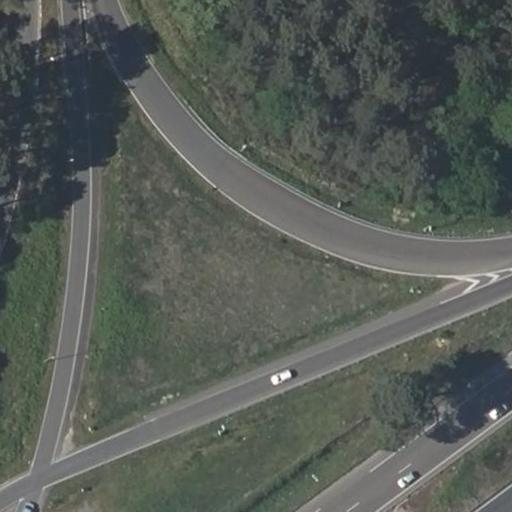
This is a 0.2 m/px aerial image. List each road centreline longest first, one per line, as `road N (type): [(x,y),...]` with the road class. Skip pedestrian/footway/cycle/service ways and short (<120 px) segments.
road 1 (motorway): [(511,250),(449,257),(362,244),(284,210),(234,179),(180,129),(143,81),(107,0)]
road 2 (motorway): [(511,284),(40,479)]
road 3 (tertiary): [(40,479),(75,304),(83,174),(73,0)]
road 4 (tertiary): [(30,0),(0,219)]
road 5 (motorway): [(511,389),(349,511)]
